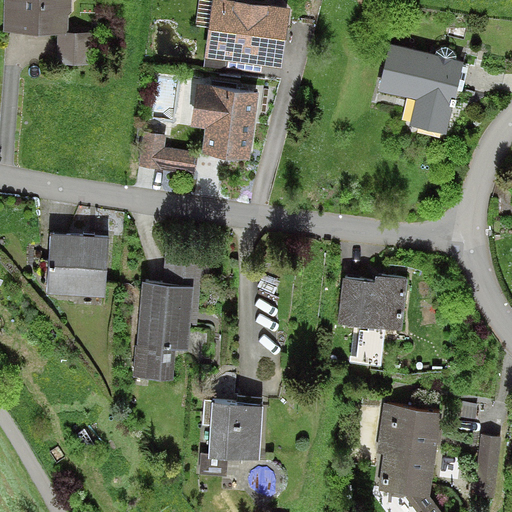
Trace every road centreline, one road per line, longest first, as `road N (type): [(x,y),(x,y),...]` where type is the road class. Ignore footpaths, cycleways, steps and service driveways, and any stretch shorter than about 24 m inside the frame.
road 1 (residential): [(0,177),(381,231),(464,231)]
road 2 (residential): [(464,231),(478,173),(511,120)]
